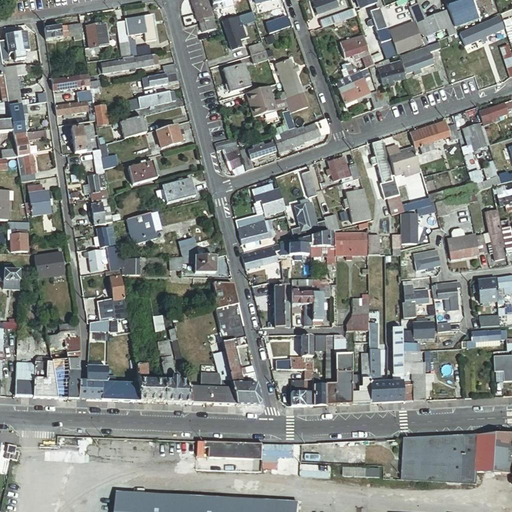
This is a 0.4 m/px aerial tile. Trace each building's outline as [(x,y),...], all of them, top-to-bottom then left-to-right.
[(191,0),(194,11),(196,15),(199,25),(202,34),(218,29),(208,0),(191,0)] [(254,17),(262,15),(260,9),(258,10),(254,0),(248,0),(253,14),(254,17)] [(319,0),(314,2),(319,16),(338,9),(334,0),(319,0)] [(478,20),(471,0),(449,8),(455,28),(478,20)] [(407,1),(398,4),(399,9),(408,5),(407,1)] [(508,5),(500,8),(502,13),(510,10),(508,5)] [(456,33),(448,13),(424,22),(423,18),(422,18),(418,7),(410,10),(415,21),(416,21),(423,38),(421,39),(424,46),(428,44),(425,37),(447,29),(449,36),(456,33)] [(375,27),(388,61),(397,57),(380,11),(379,10),(371,13),(373,21),(370,22),(369,24),(370,28),(372,28),(375,27)] [(321,22),(323,29),(355,18),(352,11),(321,22)] [(254,19),(254,17),(253,14),(241,17),(243,26),(256,23),(254,19)] [(153,16),(125,21),(126,23),(128,38),(132,37),(145,35),(147,43),(157,42),(153,16)] [(498,16),(476,26),(476,28),(460,35),(463,43),(478,36),(484,34),(502,25),(498,16)] [(510,42),(511,41),(511,20),(511,21),(509,16),(503,18),(510,42)] [(238,18),(224,23),(232,51),(243,48),(241,41),(244,40),(238,18)] [(123,59),(131,58),(128,42),(128,38),(126,23),(117,24),(123,59)] [(414,24),(389,33),(398,57),(422,47),(414,24)] [(75,43),(83,42),(81,25),(45,31),(47,42),(74,37),(75,43)] [(85,50),(86,56),(101,54),(100,48),(109,46),(106,25),(86,29),(90,49),(85,50)] [(30,52),(27,33),(20,34),(20,32),(16,33),(21,61),(26,60),(25,53),(30,52)] [(21,61),(16,33),(13,33),(13,36),(6,37),(6,42),(0,42),(0,48),(0,50),(2,61),(9,60),(9,55),(14,54),(15,62),(21,61)] [(369,53),(363,36),(340,44),(346,60),(353,58),(358,56),(359,59),(364,57),(363,54),(369,53)] [(131,58),(134,57),(151,55),(149,47),(137,49),(136,41),(132,41),(128,42),(131,58)] [(266,52),(263,44),(250,48),(252,57),(266,52)] [(440,50),(438,44),(432,46),(434,52),(440,50)] [(401,57),(407,74),(414,72),(415,76),(422,73),(421,70),(434,65),(431,54),(434,52),(432,46),(401,57)] [(500,49),(510,79),(511,78),(511,57),(509,46),(500,49)] [(268,61),(266,52),(252,57),(255,65),(268,61)] [(135,60),(134,57),(131,58),(123,59),(123,62),(102,66),(104,75),(158,66),(157,57),(135,60)] [(374,67),(370,57),(362,60),(366,70),(369,69),(374,67)] [(292,61),(277,66),(285,90),(291,88),(300,85),(296,73),(294,68),(292,61)] [(383,85),(386,85),(387,88),(393,87),(392,83),(405,80),(400,63),(379,69),(383,85)] [(177,73),(175,65),(163,68),(165,75),(177,73)] [(244,65),(225,71),(231,94),(251,88),(244,65)] [(16,67),(4,69),(5,76),(6,81),(18,79),(16,67)] [(337,83),(347,109),(358,105),(357,101),(370,95),(370,94),(364,80),(372,77),(369,69),(366,70),(357,74),(358,76),(348,80),(347,79),(337,83)] [(180,81),(177,73),(165,75),(143,80),(144,89),(161,86),(162,90),(169,89),(168,83),(180,81)] [(0,122),(12,121),(10,109),(6,81),(5,76),(0,77),(0,87),(1,87),(3,104),(0,103),(0,122)] [(90,83),(89,76),(52,82),(54,92),(91,87),(90,83)] [(23,107),(18,79),(6,81),(10,109),(21,107),(23,107)] [(91,90),(101,88),(100,81),(90,83),(91,87),(91,90)] [(286,100),(303,94),(301,87),(292,90),(280,95),(282,101),(286,100)] [(277,111),(269,88),(247,95),(249,102),(251,102),(256,118),(277,111)] [(79,104),(93,102),(92,95),(92,91),(77,94),(79,104)] [(174,92),(129,102),(131,111),(150,108),(150,110),(155,109),(154,107),(176,102),(174,92)] [(375,111),(382,109),(378,96),(377,92),(370,94),(370,95),(371,99),(375,111)] [(382,109),(390,106),(386,94),(378,96),(382,109)] [(358,105),(371,99),(370,95),(357,101),(358,105)] [(72,115),(89,113),(89,117),(92,117),(93,122),(97,122),(94,108),(94,107),(93,102),(79,104),(56,107),(58,118),(65,117),(65,120),(72,119),(72,115)] [(488,110),(479,113),(482,123),(500,118),(509,115),(508,112),(511,110),(511,102),(489,110),(488,110)] [(98,129),(109,126),(106,106),(94,108),(97,122),(98,129)] [(22,115),(21,107),(10,109),(12,121),(14,133),(15,136),(26,135),(24,126),(24,122),(22,115)] [(289,111),(282,114),(288,132),(296,130),(289,111)] [(142,117),(120,124),(124,140),(147,134),(142,117)] [(500,118),(482,123),(484,128),(501,122),(500,118)] [(0,134),(14,133),(12,121),(0,122),(0,134)] [(326,129),(323,121),(316,123),(316,124),(318,131),(326,129)] [(273,137),(279,154),(286,152),(285,147),(292,144),(294,149),(305,145),(303,140),(308,138),(310,142),(321,138),(318,131),(316,124),(304,128),(304,127),(296,130),(288,132),(273,137)] [(179,132),(177,126),(157,131),(161,148),(182,143),(180,137),(184,136),(183,131),(179,132)] [(440,141),(436,126),(411,134),(416,149),(421,147),(423,155),(436,151),(433,143),(440,141)] [(459,139),(456,126),(448,129),(452,141),(459,139)] [(480,126),(463,131),(468,146),(472,145),(474,152),(487,148),(480,126)] [(101,151),(101,147),(99,136),(95,137),(93,127),(83,128),(72,130),(75,155),(94,152),(101,151)] [(43,132),(26,135),(15,136),(17,151),(18,158),(18,159),(29,157),(27,143),(44,140),(43,132)] [(233,177),(244,173),(238,157),(240,156),(235,140),(216,145),(218,152),(223,150),(230,172),(233,177)] [(384,142),(373,145),(376,159),(372,160),(373,166),(378,165),(382,185),(393,183),(384,142)] [(240,152),(247,172),(255,170),(252,163),(251,162),(276,153),(273,144),(263,144),(240,152)] [(419,170),(413,149),(399,153),(398,149),(389,152),(390,156),(396,177),(419,170)] [(18,158),(17,151),(7,151),(8,159),(18,159),(18,158)] [(104,167),(103,160),(101,151),(94,152),(97,168),(104,167)] [(33,157),(19,160),(21,177),(36,175),(33,157)] [(105,171),(119,167),(117,157),(103,160),(104,167),(105,171)] [(345,158),(329,163),(331,170),(327,171),(329,177),(333,176),(335,183),(351,177),(345,158)] [(0,171),(9,171),(8,161),(0,161),(0,171)] [(141,165),(128,169),(133,186),(158,180),(153,162),(146,164),(145,161),(140,163),(141,165)] [(354,180),(361,178),(357,166),(350,168),(354,180)] [(318,196),(311,172),(302,175),(310,199),(318,196)] [(109,200),(105,175),(98,176),(88,178),(89,185),(91,195),(92,203),(109,200)] [(191,181),(163,188),(164,190),(167,202),(168,205),(195,198),(191,181)] [(475,193),(486,190),(484,183),(473,186),(474,192),(475,193)] [(507,192),(505,184),(502,185),(497,187),(498,194),(507,192)] [(473,186),(472,185),(428,196),(429,199),(430,203),(474,192),(473,186)] [(285,211),(279,189),(273,191),(272,186),(253,192),(257,204),(261,202),(266,217),(285,211)] [(32,203),(26,204),(28,215),(33,214),(33,217),(51,214),(50,206),(53,205),(52,200),(49,200),(48,192),(43,193),(42,187),(29,188),(32,203)] [(164,190),(157,192),(160,204),(167,202),(164,190)] [(511,190),(507,192),(498,194),(501,208),(506,206),(508,213),(511,212),(511,205),(511,190)] [(364,191),(346,194),(348,200),(344,201),(346,210),(349,209),(353,224),(371,220),(364,191)] [(491,191),(482,193),(485,207),(494,205),(491,191)] [(8,193),(0,192),(0,221),(8,222),(8,193)] [(476,203),(475,194),(467,196),(469,204),(476,203)] [(467,196),(437,205),(439,219),(451,216),(450,213),(470,207),(469,204),(467,196)] [(392,217),(406,214),(403,206),(401,197),(387,200),(392,217)] [(429,199),(412,204),(415,211),(431,207),(430,203),(429,199)] [(113,224),(109,200),(92,203),(93,206),(91,206),(94,226),(109,224),(113,224)] [(305,202),(305,203),(305,205),(295,208),(301,233),(309,231),(310,238),(311,237),(329,233),(325,219),(322,220),(323,227),(319,228),(312,204),(310,204),(309,202),(308,201),(305,202)] [(406,214),(415,211),(412,204),(403,206),(406,214)] [(501,228),(498,212),(485,214),(492,245),(489,246),(490,253),(493,252),(495,262),(505,260),(503,251),(506,250),(501,228)] [(162,232),(158,213),(150,214),(155,233),(162,232)] [(422,213),(414,214),(414,226),(416,225),(421,224),(421,220),(423,220),(422,213)] [(150,214),(128,220),(134,245),(156,239),(155,233),(150,214)] [(414,226),(414,214),(404,215),(405,242),(414,241),(413,231),(413,226),(414,226)] [(238,230),(265,223),(263,215),(236,222),(238,230)] [(335,231),(340,230),(335,215),(324,218),(325,219),(329,233),(335,231)] [(276,236),(272,221),(265,223),(238,230),(242,246),(246,245),(247,249),(256,246),(255,243),(274,238),(276,236)] [(117,244),(113,224),(109,224),(109,229),(97,231),(100,248),(117,245),(117,244)] [(511,252),(511,229),(511,226),(501,228),(506,250),(507,253),(511,252)] [(454,240),(449,241),(452,260),(466,258),(465,255),(478,254),(475,237),(466,238),(465,233),(463,230),(456,231),(454,234),(454,240)] [(27,231),(8,231),(8,242),(11,242),(12,254),(29,253),(27,231)] [(335,235),(335,231),(329,233),(311,237),(311,246),(312,249),(326,249),(327,258),(327,272),(336,272),(336,257),(335,235)] [(335,235),(336,257),(347,257),(347,260),(352,260),(352,257),(368,257),(368,240),(368,235),(335,235)] [(483,236),(476,238),(480,256),(487,254),(483,236)] [(310,238),(280,245),(280,252),(281,257),(309,256),(308,246),(311,246),(311,237),(310,238)] [(368,257),(380,257),(380,239),(368,240),(368,257)] [(393,256),(401,256),(401,239),(393,239),(393,256)] [(199,259),(194,240),(180,244),(184,259),(196,259),(199,259)] [(119,260),(117,247),(106,249),(106,254),(109,253),(111,273),(120,271),(121,271),(119,260)] [(274,247),(243,255),(247,271),(278,263),(276,253),(274,247)] [(312,249),(312,259),(327,258),(326,249),(312,249)] [(414,256),(414,262),(415,262),(439,257),(438,251),(414,256)] [(86,259),(89,259),(91,273),(105,271),(102,252),(88,254),(85,255),(84,255),(85,258),(86,259)] [(37,272),(38,279),(38,280),(65,275),(62,254),(35,258),(37,272)] [(441,266),(439,257),(415,262),(417,272),(429,269),(429,273),(435,271),(435,268),(441,266)] [(181,272),(181,259),(170,259),(170,272),(181,272)] [(181,259),(181,272),(184,271),(183,263),(196,263),(196,259),(184,259),(181,259)] [(215,259),(199,259),(196,259),(196,263),(196,274),(215,274),(215,259)] [(140,260),(119,260),(121,271),(122,276),(140,276),(140,260)] [(20,281),(20,272),(0,271),(0,282),(3,282),(20,283),(20,281)] [(111,273),(106,274),(106,277),(109,277),(111,277),(111,278),(110,279),(114,302),(125,300),(120,271),(111,273)] [(28,279),(38,279),(37,272),(20,272),(20,281),(28,281),(28,279)] [(511,278),(498,280),(499,289),(504,289),(505,295),(511,293),(511,278)] [(499,304),(497,279),(479,281),(481,305),(499,304)] [(321,323),(323,323),(322,294),(325,294),(325,299),(332,299),(332,286),(329,286),(329,280),(312,280),(312,286),(313,307),(313,313),(313,327),(321,327),(321,323)] [(20,283),(3,282),(3,292),(19,292),(20,283)] [(458,290),(462,290),(461,283),(437,286),(437,287),(433,287),(435,301),(446,300),(451,299),(452,311),(460,311),(458,290)] [(238,306),(233,285),(213,284),(216,299),(212,300),(215,312),(238,306)] [(406,307),(415,306),(415,292),(414,285),(404,287),(406,307)] [(313,307),(312,286),(303,287),(293,287),(293,307),(313,307)] [(274,288),(275,329),(291,329),(290,287),(274,288)] [(415,292),(415,306),(429,304),(428,291),(415,292)] [(143,300),(145,313),(153,312),(151,299),(143,300)] [(126,307),(125,300),(114,302),(115,309),(126,307)] [(353,316),(369,315),(369,304),(353,304),(353,316)] [(238,306),(215,312),(223,344),(246,338),(238,306)] [(128,318),(126,307),(115,309),(117,320),(128,318)] [(422,316),(421,308),(414,309),(415,317),(422,316)] [(369,332),(369,319),(369,315),(353,316),(347,325),(347,332),(355,332),(369,332)] [(138,317),(129,318),(131,329),(140,327),(138,317)] [(154,319),(156,333),(165,331),(163,317),(154,319)] [(371,405),(404,403),(404,384),(404,382),(401,382),(401,378),(394,378),(394,382),(381,382),(381,361),(385,361),(384,354),(378,354),(378,319),(369,319),(369,332),(369,336),(370,345),(370,354),(371,405)] [(500,327),(500,320),(480,321),(481,329),(500,327)] [(109,333),(109,321),(90,325),(90,333),(109,333)] [(415,332),(415,340),(434,340),(434,324),(428,324),(427,321),(417,321),(417,324),(415,324),(415,332)] [(60,326),(60,333),(76,332),(75,325),(60,326)] [(439,334),(451,332),(450,325),(438,326),(439,334)] [(403,332),(403,329),(394,329),(394,376),(403,376),(403,365),(403,354),(403,332)] [(172,342),(178,341),(176,330),(169,332),(172,342)] [(76,332),(60,333),(56,336),(48,337),(58,400),(68,401),(69,370),(68,361),(59,361),(58,356),(59,356),(59,352),(67,351),(65,339),(76,338),(76,332)] [(416,353),(415,345),(415,340),(415,332),(403,332),(403,354),(416,353)] [(500,332),(472,334),(473,342),(470,343),(470,349),(476,348),(475,343),(501,342),(500,332)] [(156,333),(149,334),(151,345),(158,343),(156,333)] [(355,345),(370,345),(369,336),(355,336),(355,345)] [(58,400),(48,337),(41,339),(42,346),(39,347),(39,357),(36,361),(36,363),(17,363),(15,397),(34,398),(34,399),(58,400)] [(313,371),(312,337),(302,337),(302,358),(291,358),(291,363),(291,371),(305,371),(313,371)] [(326,353),(326,337),(316,337),(316,353),(326,353)] [(334,356),(334,337),(326,337),(326,353),(326,387),(326,407),(353,406),(353,394),(359,394),(360,389),(360,388),(360,376),(353,376),(353,356),(347,356),(346,356),(334,356)] [(343,337),(334,337),(334,356),(346,356),(346,340),(343,337)] [(80,401),(80,382),(80,338),(76,338),(65,339),(67,351),(68,361),(69,370),(68,401),(80,401)] [(223,344),(225,353),(237,406),(258,407),(259,407),(260,406),(261,406),(261,405),(261,403),(254,372),(246,374),(245,369),(240,370),(236,349),(248,346),(246,338),(223,344)] [(182,376),(186,375),(178,341),(172,342),(177,363),(179,363),(182,376)] [(158,343),(163,377),(175,375),(169,342),(158,343)] [(32,344),(17,343),(17,357),(28,357),(28,356),(32,356),(32,344)] [(223,344),(213,346),(215,355),(225,353),(223,344)] [(201,388),(189,388),(192,405),(237,406),(225,353),(215,355),(213,356),(219,376),(201,375),(201,388)] [(416,365),(416,353),(403,354),(403,365),(416,365)] [(353,406),(371,405),(370,354),(361,354),(362,374),(362,388),(360,388),(360,389),(359,394),(353,394),(353,406)] [(511,356),(495,357),(495,360),(495,369),(495,372),(504,372),(504,382),(511,381),(511,356)] [(138,384),(139,403),(167,404),(164,382),(164,379),(151,380),(151,382),(148,382),(146,360),(137,361),(138,384)] [(278,371),(291,371),(291,363),(278,362),(278,371)] [(421,364),(416,365),(416,403),(426,402),(425,364),(421,364)] [(416,403),(416,365),(403,365),(403,376),(404,382),(404,384),(415,384),(415,403),(416,403)] [(108,368),(87,368),(87,382),(83,382),(80,382),(80,401),(82,401),(87,401),(102,402),(103,383),(108,383),(108,374),(108,368)] [(313,394),(313,407),(326,407),(326,387),(316,387),(316,384),(317,384),(317,382),(319,382),(319,375),(316,375),(316,371),(313,372),(313,394)] [(102,402),(139,403),(138,384),(117,384),(117,375),(108,374),(108,383),(103,383),(102,402)] [(172,382),(164,382),(167,404),(192,405),(189,388),(188,383),(179,383),(178,380),(178,379),(177,378),(176,377),(174,377),(173,378),(172,380),(172,382)] [(404,403),(415,403),(415,384),(404,384),(404,403)] [(291,394),(291,408),(313,407),(313,394),(305,394),(291,394)] [(511,433),(477,435),(474,474),(511,475),(511,471),(511,433)] [(474,474),(477,435),(402,439),(400,481),(474,485),(474,474)] [(364,465),(365,441),(299,444),(299,463),(364,465)] [(259,449),(259,443),(204,443),(204,448),(208,448),(208,458),(259,460),(259,449)] [(14,447),(6,445),(4,450),(4,454),(8,455),(7,459),(11,460),(13,452),(14,447)] [(14,462),(16,453),(13,452),(11,460),(7,459),(8,455),(4,454),(3,454),(1,459),(14,462)] [(378,470),(342,468),(342,477),(378,478),(378,470)] [(296,511),(297,504),(169,497),(169,490),(122,487),(122,495),(115,494),(114,511),(296,511)]
